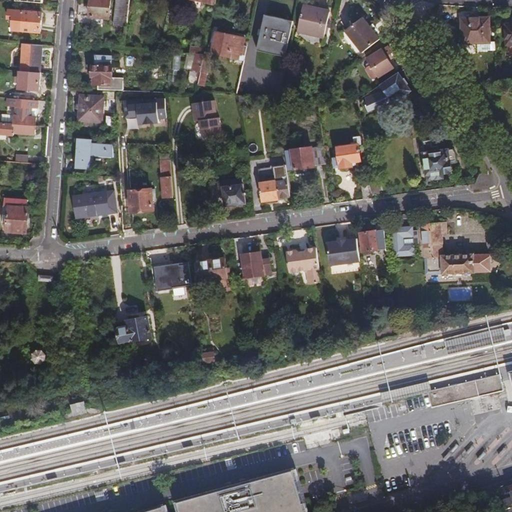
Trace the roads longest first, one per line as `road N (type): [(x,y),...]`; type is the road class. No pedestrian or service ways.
road 1 (unclassified): [(65,0),(44,255),(510,192)]
road 2 (residential): [(510,192),(393,0)]
road 3 (tertiary): [(511,470),(363,511)]
